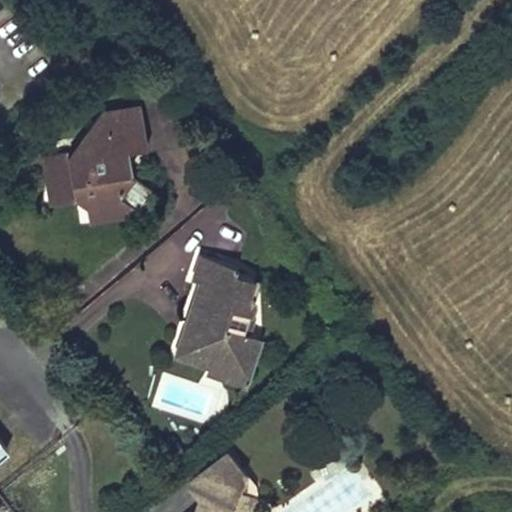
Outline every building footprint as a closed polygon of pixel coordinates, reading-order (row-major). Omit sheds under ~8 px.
[(105,107),(70,153),(98,151),(97,144),(109,143),(108,127),(144,124),(141,102),(105,107)] [(146,146),(144,124),(108,127),(109,143),(97,144),(98,151),(70,153),(62,151),(55,152),(51,157),(54,181),(46,182),(49,198),(87,193),(87,202),(103,201),(104,215),(136,210),(144,209),(150,206),(154,202),(155,196),(152,189),(148,183),(141,179),(131,173),(127,170),(131,170),(128,148),(146,146)] [(42,158),(46,182),(54,181),(51,157),(42,158)] [(89,217),(104,215),(103,201),(87,202),(89,217)] [(244,330),(255,298),(248,296),(254,277),(235,270),(236,264),(200,252),(191,277),(199,279),(204,281),(197,302),(207,305),(203,315),(189,311),(176,352),(212,365),(216,354),(246,364),(255,333),(244,330)] [(261,279),(254,277),(248,296),(255,298),(261,279)] [(199,279),(189,311),(203,315),(207,305),(197,302),(204,281),(199,279)] [(261,335),(255,333),(246,364),(216,354),(212,365),(210,371),(245,382),(261,335)] [(251,511),(258,495),(240,490),(244,473),(226,450),(187,482),(201,501),(209,504),(205,509),(202,505),(193,511),(251,511)]
